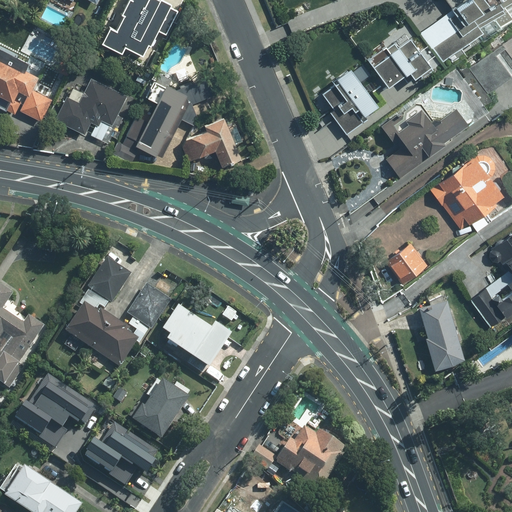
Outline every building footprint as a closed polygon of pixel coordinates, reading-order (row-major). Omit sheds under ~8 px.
[(126,0),(116,24),(113,31),(107,29),(99,46),(120,56),(122,51),(135,57),(133,61),(143,66),(172,3),(165,0),(156,0),(155,1),(154,0),(126,0)] [(435,19),(417,32),(443,67),(511,17),(511,15),(505,6),(511,1),(511,0),(446,0),(452,7),(435,19)] [(404,31),(368,59),(389,86),(402,76),(409,86),(433,67),(404,31)] [(511,34),(468,68),(488,94),(511,75),(511,34)] [(0,89),(16,59),(0,50),(0,89)] [(16,59),(0,89),(0,109),(14,117),(17,112),(37,123),(49,101),(27,89),(33,78),(22,73),(26,64),(16,59)] [(351,67),(318,90),(346,131),(370,115),(368,111),(377,104),(351,67)] [(68,98),(65,97),(54,119),(84,134),(89,123),(94,125),(88,136),(108,145),(121,118),(115,115),(124,96),(90,80),(83,94),(72,89),(68,98)] [(145,118),(135,112),(120,138),(154,159),(180,117),(185,120),(193,125),(195,115),(193,111),(183,95),(165,84),(155,102),(145,118)] [(383,125),(379,128),(392,147),(378,157),(394,181),(444,146),(441,142),(464,127),(451,110),(427,126),(416,111),(397,124),(401,130),(391,137),(383,125)] [(204,132),(183,141),(192,162),(214,153),(221,168),(241,159),(223,114),(203,123),(204,132)] [(472,156),(429,188),(459,230),(469,223),(475,230),(486,222),(480,214),(502,197),(472,156)] [(230,203),(247,207),(248,198),(231,195),(230,203)] [(490,281),(468,297),(489,326),(511,308),(511,230),(488,249),(504,271),(490,281)] [(426,265),(409,241),(382,260),(399,284),(426,265)] [(102,255),(83,287),(111,304),(130,272),(102,255)] [(147,284),(126,314),(150,331),(171,301),(147,284)] [(15,294),(0,285),(0,385),(3,388),(39,326),(7,307),(15,294)] [(442,300),(418,307),(434,367),(459,361),(442,300)] [(82,304),(64,331),(92,350),(110,322),(82,304)] [(156,338),(206,371),(228,337),(178,304),(156,338)] [(236,316),(226,309),(220,317),(230,324),(236,316)] [(110,322),(92,350),(120,368),(139,341),(110,322)] [(22,400),(9,421),(51,449),(66,427),(62,424),(69,414),(78,421),(80,418),(86,422),(98,404),(48,371),(27,403),(22,400)] [(130,423),(160,442),(189,399),(158,379),(130,423)] [(127,395),(117,388),(110,399),(120,405),(127,395)] [(159,449),(113,419),(100,440),(92,435),(82,452),(127,481),(137,466),(145,471),(159,449)] [(345,448),(304,423),(294,439),(290,437),(274,462),(319,490),(345,448)] [(273,462),(276,457),(259,447),(251,461),(267,470),(273,462)] [(73,511),(79,504),(17,463),(0,488),(0,496),(23,511),(73,511)] [(248,493),(235,511),(274,511),(276,510),(248,493)]
